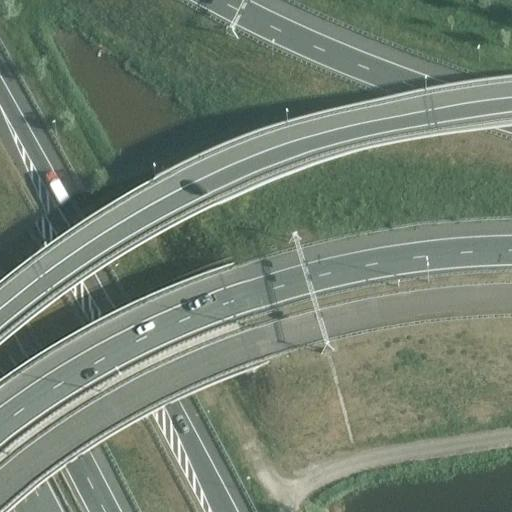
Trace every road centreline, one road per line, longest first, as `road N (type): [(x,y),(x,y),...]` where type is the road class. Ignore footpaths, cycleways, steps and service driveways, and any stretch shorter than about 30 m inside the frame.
road 1 (motorway): [(511,116),(364,141),(258,176),(148,226),(0,324)]
road 2 (motorway): [(0,493),(108,412),(182,372),(383,308),(511,295)]
road 3 (motorway): [(511,252),(402,261),(284,286),(157,335),(0,429)]
road 4 (motorway): [(227,511),(0,90)]
road 5 (motorway): [(459,102),(217,0)]
road 6 (motorway): [(103,511),(0,314)]
